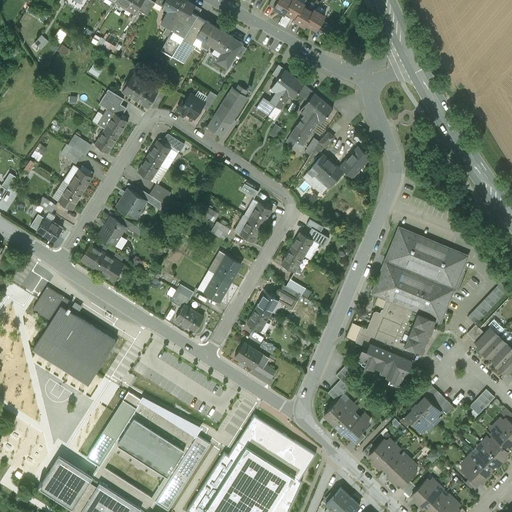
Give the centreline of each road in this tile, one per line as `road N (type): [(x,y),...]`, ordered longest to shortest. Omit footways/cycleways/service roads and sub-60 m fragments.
road 1 (residential): [(206,358),(291,206),(171,119),(146,123),(58,263)]
road 2 (residential): [(306,422),(304,396),(392,186),(394,161),(372,106),(369,72)]
road 3 (primary): [(410,56),(511,217)]
road 4 (residential): [(206,358),(58,263)]
road 5 (residential): [(212,0),(338,68),(369,72)]
